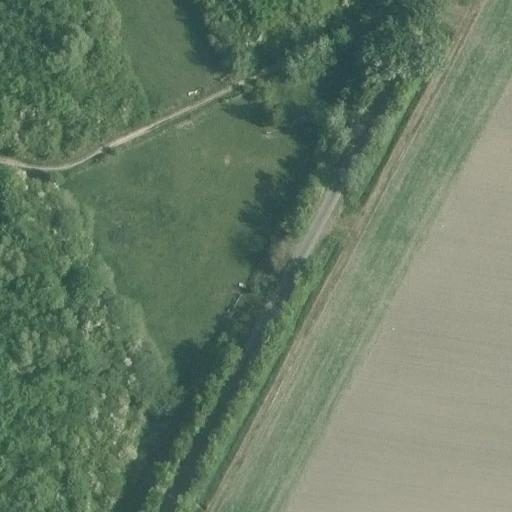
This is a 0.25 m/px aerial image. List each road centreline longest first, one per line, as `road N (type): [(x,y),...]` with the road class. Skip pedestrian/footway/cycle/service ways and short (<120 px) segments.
road 1 (unclassified): [(168,511),(427,0)]
road 2 (unknown): [(0,159),(48,169),(77,161),(398,0)]
